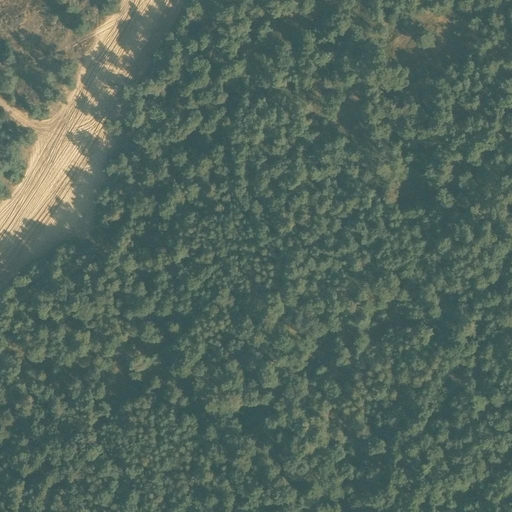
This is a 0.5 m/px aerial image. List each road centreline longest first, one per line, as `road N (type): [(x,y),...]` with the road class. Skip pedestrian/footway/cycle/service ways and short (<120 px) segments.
road 1 (track): [(142,0),(54,137)]
road 2 (track): [(0,96),(126,188)]
